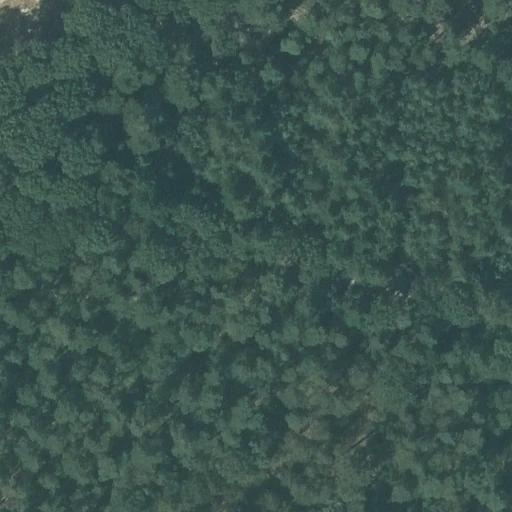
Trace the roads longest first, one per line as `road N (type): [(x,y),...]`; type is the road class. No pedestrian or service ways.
road 1 (track): [(51,201),(511,319)]
road 2 (track): [(511,57),(199,100),(84,167)]
road 3 (track): [(38,0),(21,217)]
road 4 (track): [(186,0),(126,29),(114,44),(84,115),(84,167)]
